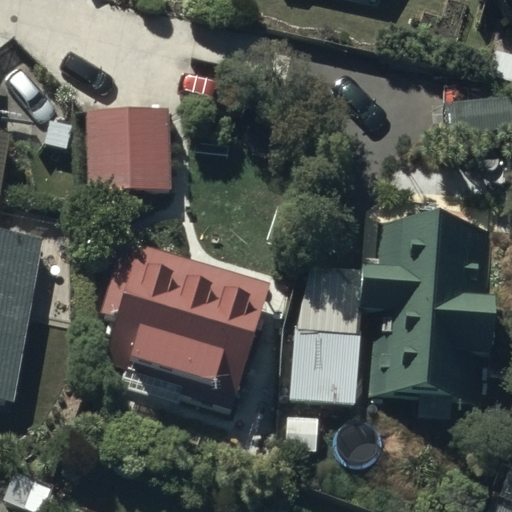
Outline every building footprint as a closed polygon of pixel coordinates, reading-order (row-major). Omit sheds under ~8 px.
[(242,73),(193,64),(183,117),(232,126),(242,73)] [(161,113),(82,115),(84,191),(162,190),(161,113)] [(482,233),(373,227),(364,388),(473,395),(482,233)] [(37,243),(0,235),(0,401),(8,403),(37,243)] [(253,294),(120,246),(94,317),(113,324),(101,359),(215,399),(253,294)] [(347,403),(354,333),(296,327),(289,397),(347,403)]
